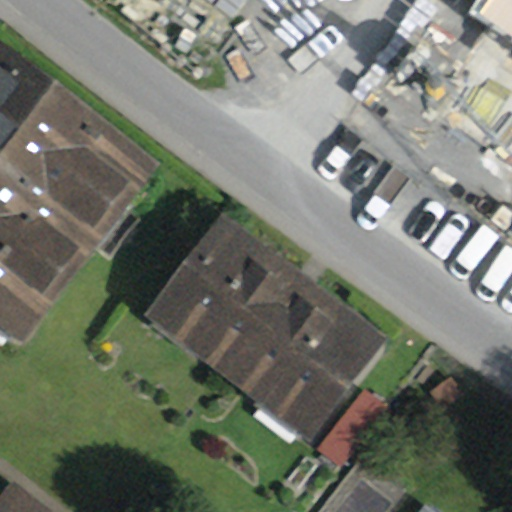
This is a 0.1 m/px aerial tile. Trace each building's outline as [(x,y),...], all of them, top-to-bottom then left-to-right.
[(511,0),(480,0),(471,14),(511,42),(511,0)] [(0,329),(25,348),(162,168),(0,45),(0,329)] [(225,217),(147,320),(229,383),(308,280),(225,217)] [(308,280),(229,383),(312,446),(390,343),(308,280)] [(48,511),(12,484),(0,499),(0,511),(48,511)]
